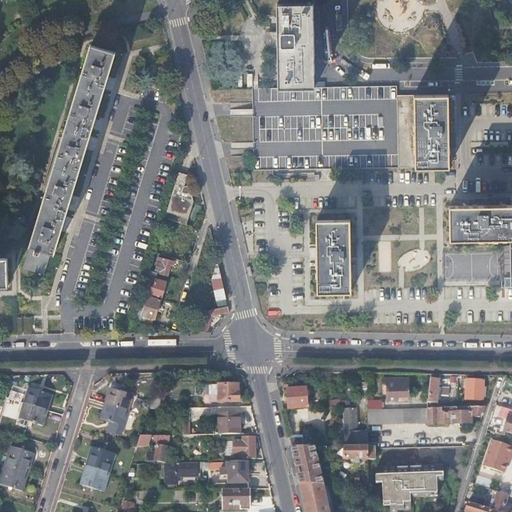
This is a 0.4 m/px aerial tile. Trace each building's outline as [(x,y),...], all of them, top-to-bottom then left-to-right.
[(416,11),(411,0),(394,0),(393,1),(401,18),(416,11)] [(317,88),(317,86),(315,86),(313,1),(277,1),(278,30),(278,44),(279,89),(317,88)] [(91,44),(23,268),(44,275),(51,252),(55,254),(116,52),(91,44)] [(251,168),(395,166),(394,94),(394,85),(317,86),(317,88),(279,89),(250,89),(251,168)] [(411,94),(413,165),(449,165),(448,140),(448,93),(411,94)] [(413,165),(411,94),(394,94),(395,166),(413,165)] [(188,175),(179,172),(165,218),(180,222),(187,224),(194,200),(191,199),(190,192),(191,190),(192,188),(191,187),(190,186),(189,185),(187,185),(186,186),(185,188),(188,175)] [(511,203),(504,204),(450,204),(450,238),(505,237),(511,237),(511,203)] [(180,222),(165,218),(163,225),(177,230),(180,222)] [(351,290),(350,218),(317,219),(317,254),(318,290),(351,290)] [(211,227),(209,227),(208,231),(203,245),(214,243),(211,227)] [(163,244),(158,242),(155,252),(158,253),(182,260),(187,243),(181,241),(182,238),(176,236),(175,240),(170,238),(167,250),(162,249),(163,244)] [(158,262),(155,270),(160,272),(160,274),(169,276),(172,265),(175,266),(176,261),(158,256),(157,261),(158,262)] [(199,257),(182,315),(189,317),(196,296),(195,296),(197,287),(204,289),(212,264),(201,261),(202,258),(199,257)] [(0,258),(0,286),(8,286),(7,258),(0,258)] [(226,297),(219,262),(216,263),(212,278),(217,300),(226,297)] [(157,273),(149,270),(142,292),(161,298),(166,281),(155,278),(157,273)] [(161,298),(142,292),(138,306),(144,308),(142,313),(155,317),(161,298)] [(217,300),(218,307),(228,305),(226,297),(217,300)] [(203,308),(196,331),(207,331),(212,313),(226,310),(229,307),(228,305),(218,307),(210,309),(209,310),(203,308)] [(140,319),(154,323),(155,317),(142,313),(140,319)] [(32,334),(31,317),(17,318),(17,335),(32,334)] [(457,378),(457,377),(449,378),(450,392),(457,392),(457,390),(457,378)] [(408,378),(382,379),(382,387),(386,387),(386,401),(397,401),(397,398),(408,397),(408,378)] [(440,379),(431,379),(429,402),(438,402),(440,379)] [(467,379),(466,399),(483,400),(484,380),(467,379)] [(216,391),(216,395),(216,401),(240,401),(239,392),(238,392),(237,384),(208,384),(209,392),(216,391)] [(29,387),(24,401),(46,409),(51,394),(29,387)] [(111,388),(106,404),(128,410),(133,395),(111,388)] [(305,388),(286,389),(287,408),(306,407),(305,388)] [(161,403),(152,399),(151,401),(149,408),(160,408),(161,403)] [(46,409),(24,401),(19,418),(41,425),(46,409)] [(381,401),(368,402),(368,404),(368,410),(381,409),(381,401)] [(128,410),(106,404),(101,419),(111,421),(108,431),(120,435),(128,410)] [(381,409),(368,410),(368,417),(368,423),(430,422),(430,424),(472,424),(472,417),(480,417),(482,411),(484,412),(486,407),(381,409)] [(338,438),(338,446),(343,446),(368,446),(368,436),(368,429),(364,430),(363,431),(356,431),(356,408),(344,408),(344,439),(342,439),(341,438),(338,438)] [(511,414),(511,413),(511,410),(502,408),(499,417),(504,419),(499,434),(505,435),(506,430),(511,432),(511,414)] [(218,434),(239,434),(239,413),(218,414),(218,434)] [(181,422),(181,435),(190,435),(189,422),(181,422)] [(140,436),(137,447),(144,447),(148,447),(149,441),(168,444),(169,436),(160,435),(140,436)] [(223,441),(224,448),(227,447),(233,447),(255,447),(255,436),(242,436),(242,440),(233,440),(223,441)] [(302,436),(289,436),(292,447),(304,446),(302,436)] [(508,458),(510,459),(511,453),(511,450),(491,442),(480,467),(500,476),(508,458)] [(4,464),(27,471),(33,452),(10,445),(4,464)] [(145,451),(144,461),(152,462),(153,460),(163,462),(165,446),(154,445),(153,452),(145,451)] [(87,466),(109,472),(115,453),(93,446),(87,466)] [(292,447),(300,484),(322,484),(315,453),(328,453),(326,446),(304,446),(292,447)] [(343,459),(368,458),(368,446),(343,446),(343,459)] [(243,459),(255,458),(255,447),(233,447),(227,447),(224,448),(228,448),(228,454),(233,454),(243,454),(243,459)] [(228,475),(228,489),(248,489),(247,461),(209,462),(209,476),(228,475)] [(196,476),(195,462),(163,462),(163,484),(175,484),(175,476),(196,476)] [(0,483),(21,490),(27,471),(4,464),(0,477),(0,483)] [(103,491),(109,472),(87,466),(81,484),(103,491)] [(443,467),(378,469),(378,483),(382,482),(383,501),(389,501),(389,511),(394,511),(397,511),(397,509),(403,509),(403,506),(410,506),(410,498),(437,497),(436,481),(443,481),(443,467)] [(328,511),(322,484),(300,484),(306,511),(328,511)] [(228,489),(221,489),(222,509),(241,509),(241,505),(251,505),(251,489),(248,489),(228,489)] [(508,495),(497,492),(491,509),(499,511),(511,511),(511,509),(504,507),(508,495)] [(122,500),(121,509),(128,509),(133,510),(134,502),(129,501),(122,500)] [(499,511),(491,509),(468,502),(465,511),(467,511),(499,511)]
